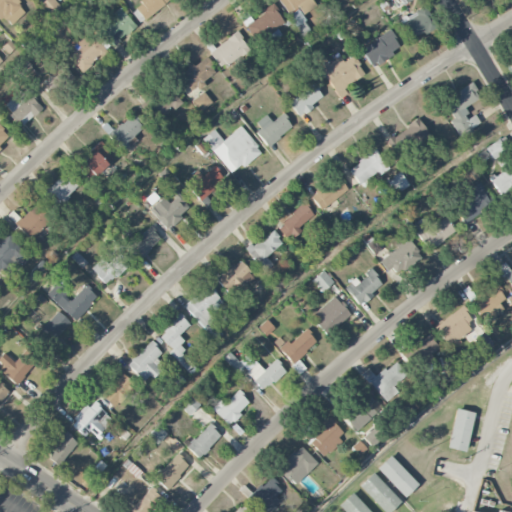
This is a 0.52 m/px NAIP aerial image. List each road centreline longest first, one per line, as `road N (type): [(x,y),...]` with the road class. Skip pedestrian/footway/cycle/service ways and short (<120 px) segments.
road 1 (residential): [(511,21),(277,186),(144,306),(5,461)]
road 2 (residential): [(511,233),(335,373),(196,511)]
road 3 (residential): [(222,0),(0,195)]
road 4 (residential): [(511,106),(446,0)]
